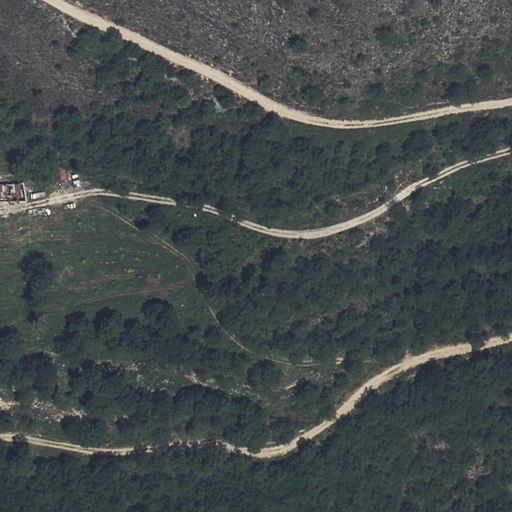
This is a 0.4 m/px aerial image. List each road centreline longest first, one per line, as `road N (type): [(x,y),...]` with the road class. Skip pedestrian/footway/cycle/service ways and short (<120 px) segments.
road 1 (track): [(511,337),(408,366),(306,440),(250,452),(172,445),(101,453),(0,439)]
road 2 (track): [(511,149),(460,165),(322,232),(294,235),(214,210),(101,191),(1,210)]
road 3 (track): [(53,0),(265,103),(333,125),(511,102)]
